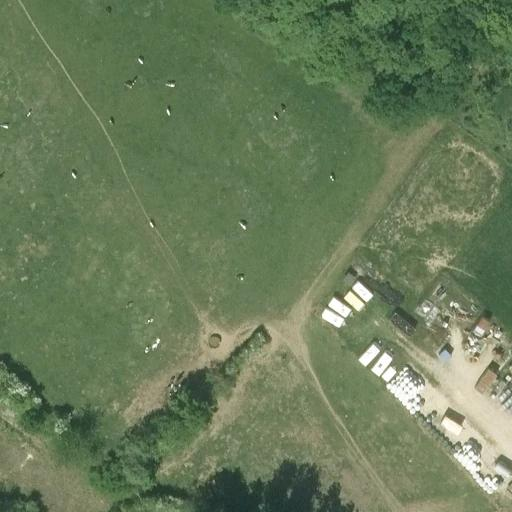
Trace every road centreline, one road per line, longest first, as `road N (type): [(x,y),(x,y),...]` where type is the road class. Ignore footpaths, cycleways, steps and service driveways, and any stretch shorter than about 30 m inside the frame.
road 1 (track): [(86,511),(138,482),(445,100),(511,34)]
road 2 (track): [(407,151),(211,0)]
